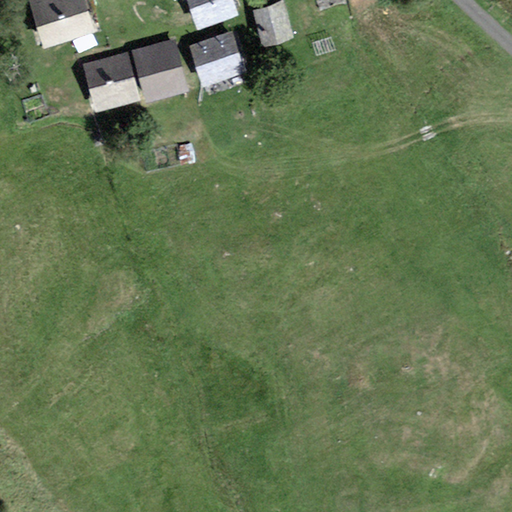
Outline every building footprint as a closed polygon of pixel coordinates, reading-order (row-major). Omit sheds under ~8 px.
[(97,0),(40,0),(53,47),(106,34),(97,0)] [(244,0),(198,0),(208,33),(250,20),(244,0)] [(302,40),(293,7),(265,15),(274,48),(302,40)] [(242,38),(202,47),(214,96),(254,87),(242,38)] [(182,42),(143,52),(157,105),(196,95),(182,42)] [(135,55),(94,65),(106,113),(147,103),(135,55)]
